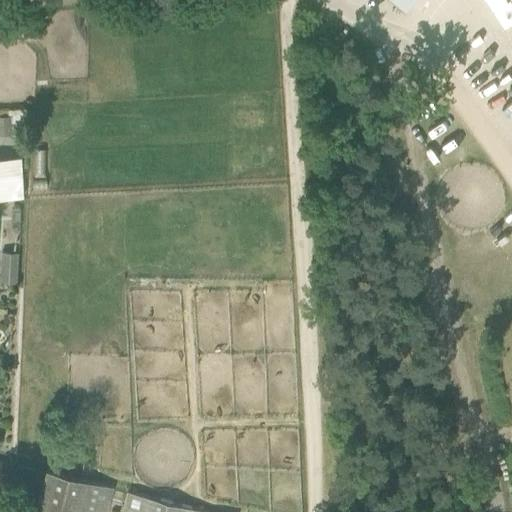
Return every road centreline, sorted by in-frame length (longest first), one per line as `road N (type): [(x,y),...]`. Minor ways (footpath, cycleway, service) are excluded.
road 1 (track): [(472,432),(393,33)]
road 2 (track): [(393,33),(414,43),(511,180)]
road 3 (track): [(321,506),(472,432)]
